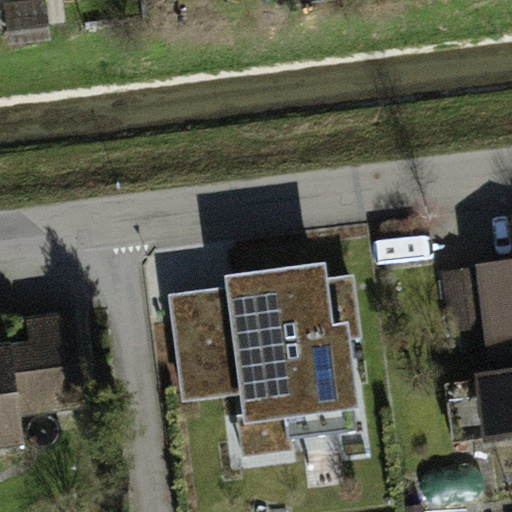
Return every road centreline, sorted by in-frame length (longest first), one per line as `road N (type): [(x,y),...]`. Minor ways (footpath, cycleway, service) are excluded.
road 1 (residential): [(118,231),(511,181)]
road 2 (residential): [(118,231),(155,511)]
